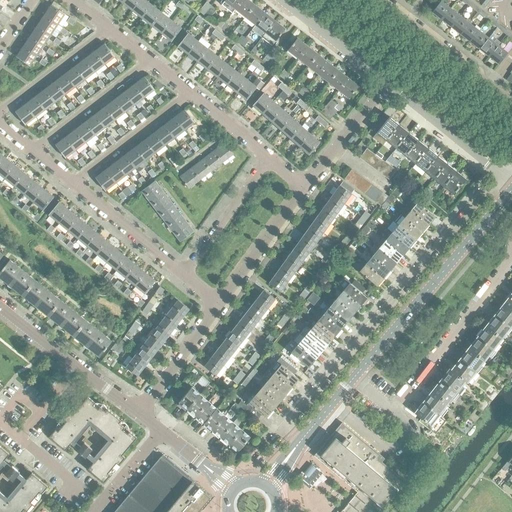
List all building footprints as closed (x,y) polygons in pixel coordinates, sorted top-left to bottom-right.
[(133,10),(140,0),(125,0),(123,3),(133,10)] [(142,18),(152,5),(145,0),(140,0),(133,10),(142,18)] [(236,9),(242,0),(225,0),(223,0),(222,2),(222,4),(232,12),(235,9),(236,9)] [(246,17),(255,5),(248,0),(242,0),(236,9),(246,17)] [(442,20),(450,9),(440,1),(432,12),(442,20)] [(204,15),(211,6),(207,2),(199,11),(204,15)] [(477,12),(479,9),(470,2),(468,5),(477,12)] [(44,15),(58,24),(65,14),(52,5),(44,15)] [(152,26),(162,13),(152,5),(142,18),(152,26)] [(186,13),(189,9),(184,5),(181,9),(186,13)] [(256,25),(265,13),(255,5),(246,17),(256,25)] [(204,15),(209,19),(217,10),(211,6),(204,15)] [(451,27),(460,16),(450,9),(442,20),(451,27)] [(486,19),(489,16),(479,9),(477,12),(486,19)] [(162,33),(172,21),(162,13),(152,26),(162,33)] [(266,33),(275,21),(265,13),(256,25),(266,33)] [(51,35),(58,24),(44,15),(38,26),(51,35)] [(467,19),(466,21),(460,16),(451,27),(461,35),(469,23),(471,21),(467,19)] [(495,26),(498,23),(489,16),(486,19),(495,26)] [(221,28),(225,22),(222,19),(217,25),(221,28)] [(172,21),(162,33),(172,41),(182,29),(172,21)] [(276,41),(286,29),(275,21),(266,33),(276,41)] [(221,28),(224,31),(229,25),(225,22),(221,28)] [(479,31),(469,23),(461,35),(470,42),(479,31)] [(505,34),(507,30),(498,23),(495,26),(505,34)] [(44,45),(51,35),(38,26),(31,36),(44,45)] [(480,49),(488,38),(479,31),(470,42),(480,49)] [(188,34),(186,32),(179,41),(181,42),(178,46),(188,54),(198,41),(188,34)] [(241,44),(245,38),(242,35),(237,41),(241,44)] [(37,55),(44,45),(31,36),(24,46),(37,55)] [(241,44),(244,47),(249,41),(245,38),(241,44)] [(298,58),(308,46),(298,38),(288,50),(298,58)] [(489,57),(498,45),(488,38),(480,49),(489,57)] [(198,62),(208,49),(198,41),(188,54),(198,62)] [(104,64),(114,56),(105,44),(95,52),(104,64)] [(499,64),(508,53),(498,45),(489,57),(499,64)] [(30,66),(37,55),(24,46),(17,57),(30,66)] [(309,66),(318,54),(308,46),(298,58),(309,66)] [(208,69),(218,57),(208,49),(198,62),(208,69)] [(267,65),(275,55),(270,51),(262,61),(267,65)] [(95,72),(104,64),(95,52),(85,59),(95,72)] [(319,74),(328,62),(318,54),(309,66),(319,74)] [(267,65),(272,69),(280,59),(275,55),(267,65)] [(218,77),(227,64),(218,57),(208,69),(218,77)] [(85,79),(95,72),(85,59),(75,67),(85,79)] [(256,68),(260,64),(254,60),(251,64),(256,68)] [(329,82),(338,70),(328,62),(319,74),(329,82)] [(227,85),(237,72),(227,64),(218,77),(227,85)] [(261,72),(264,68),(260,64),(256,68),(261,72)] [(75,87),(85,79),(75,67),(65,74),(75,87)] [(283,78),(287,72),(284,70),(279,76),(283,78)] [(339,90),(349,78),(338,70),(329,82),(339,90)] [(237,92),(247,80),(237,72),(227,85),(237,92)] [(283,78),(286,81),(291,75),(287,72),(283,78)] [(65,94),(75,87),(65,74),(55,82),(65,94)] [(135,85),(144,98),(154,90),(145,77),(135,85)] [(259,90),(264,83),(257,78),(253,84),(247,80),(237,92),(247,100),(257,88),(259,90)] [(349,78),(339,90),(350,99),(359,86),(349,78)] [(55,102),(65,94),(55,82),(45,89),(55,102)] [(283,91),(286,87),(282,83),(278,86),(283,91)] [(134,105),(144,98),(135,85),(125,92),(134,105)] [(302,95),(307,90),(303,87),(299,93),(302,95)] [(45,109),(55,102),(45,89),(36,97),(45,109)] [(302,95),(306,98),(310,92),(307,90),(302,95)] [(125,113),(134,105),(125,92),(115,100),(125,113)] [(263,113),(273,101),(264,93),(253,105),(263,113)] [(35,117),(45,109),(36,97),(26,104),(35,117)] [(312,104),(315,107),(320,101),(316,98),(312,104)] [(302,107),(305,103),(300,99),(297,103),(302,107)] [(115,120),(125,113),(115,100),(105,107),(115,120)] [(321,112),(330,120),(338,111),(335,108),(337,105),(332,100),(321,112)] [(272,122),(283,110),(273,101),(263,113),(272,122)] [(306,111),(310,107),(305,103),(302,107),(306,111)] [(25,125),(35,117),(26,104),(16,112),(25,125)] [(105,128),(115,120),(105,107),(95,115),(105,128)] [(195,123),(193,120),(185,110),(175,118),(185,130),(195,123)] [(281,130),(292,118),(283,110),(272,122),(281,130)] [(95,135),(105,128),(95,115),(85,122),(95,135)] [(399,125),(393,120),(389,117),(376,133),(387,141),(399,125)] [(175,138),(185,130),(175,118),(165,125),(175,138)] [(301,126),(295,120),(292,118),(281,130),(291,138),(301,126)] [(85,143),(95,135),(85,122),(75,130),(85,143)] [(165,146),(175,138),(165,125),(155,133),(165,146)] [(396,149),(409,133),(399,125),(387,141),(396,149)] [(300,146),(311,134),(301,126),(291,138),(300,146)] [(75,150),(85,143),(75,130),(66,137),(75,150)] [(155,153),(165,146),(155,133),(145,140),(155,153)] [(406,156),(418,141),(409,133),(396,149),(406,156)] [(311,134),(300,146),(309,155),(320,143),(311,134)] [(65,158),(75,150),(66,137),(56,145),(65,158)] [(145,161),(155,153),(145,140),(135,148),(145,161)] [(415,164),(428,148),(418,141),(406,156),(415,164)] [(214,152),(220,161),(225,157),(227,159),(234,154),(225,143),(214,152)] [(135,168),(145,161),(135,148),(125,155),(135,168)] [(365,162),(372,152),(367,148),(360,158),(365,162)] [(425,172),(438,157),(428,148),(415,164),(425,172)] [(222,163),(220,161),(214,152),(203,160),(210,169),(215,165),(217,167),(222,163)] [(370,165),(377,156),(372,152),(365,162),(370,165)] [(125,176),(135,168),(125,155),(116,163),(125,176)] [(375,169),(382,159),(377,156),(370,165),(375,169)] [(434,180),(447,164),(438,157),(425,172),(434,180)] [(0,174),(5,178),(15,166),(6,158),(0,164),(0,174)] [(380,172),(387,163),(382,159),(375,169),(380,172)] [(211,171),(210,169),(203,160),(192,168),(199,177),(204,174),(205,176),(211,171)] [(115,183),(125,176),(116,163),(106,170),(115,183)] [(384,176),(391,166),(387,163),(380,172),(384,176)] [(444,188),(456,172),(447,164),(434,180),(444,188)] [(14,186),(25,174),(15,166),(5,178),(14,186)] [(384,176),(389,180),(396,170),(391,166),(384,176)] [(200,180),(199,177),(192,168),(180,177),(187,186),(193,182),(195,184),(200,180)] [(105,191),(115,183),(106,170),(96,178),(105,191)] [(350,183),(357,173),(352,170),(344,179),(350,183)] [(397,182),(403,175),(399,172),(393,179),(397,182)] [(456,172),(444,188),(454,195),(466,180),(456,172)] [(355,187),(362,177),(357,173),(350,183),(355,187)] [(24,194),(34,182),(25,174),(14,186),(24,194)] [(360,191),(367,181),(362,177),(355,187),(360,191)] [(163,190),(159,185),(155,181),(141,191),(149,201),(163,190)] [(365,195),(373,185),(367,181),(360,191),(365,195)] [(34,202),(44,189),(34,182),(24,194),(34,202)] [(371,198),(378,189),(373,185),(365,195),(371,198)] [(344,204),(351,194),(340,186),(333,196),(344,204)] [(44,189),(34,202),(43,210),(54,198),(44,189)] [(376,202),(383,193),(378,189),(371,198),(376,202)] [(156,211),(170,200),(163,190),(149,201),(156,211)] [(381,206),(388,196),(383,193),(376,202),(381,206)] [(386,201),(390,205),(395,199),(390,195),(386,201)] [(337,213),(344,204),(333,196),(326,205),(337,213)] [(164,221),(178,211),(170,200),(156,211),(164,221)] [(386,210),(390,205),(386,201),(382,206),(386,210)] [(59,223),(69,210),(59,202),(49,215),(59,223)] [(429,225),(435,217),(418,202),(411,210),(429,225)] [(330,223),(337,213),(326,205),(319,215),(330,223)] [(68,231),(79,218),(69,210),(59,223),(68,231)] [(422,233),(429,225),(411,210),(404,218),(422,233)] [(172,231),(186,221),(178,211),(164,221),(172,231)] [(367,220),(370,215),(365,211),(362,216),(367,220)] [(323,233),(330,223),(319,215),(312,225),(323,233)] [(363,225),(367,220),(362,216),(358,221),(363,225)] [(78,238),(88,226),(79,218),(68,231),(78,238)] [(416,240),(422,233),(404,218),(398,225),(416,240)] [(186,221),(172,231),(180,241),(194,231),(186,221)] [(316,243),(323,233),(312,225),(305,234),(316,243)] [(409,248),(416,240),(398,225),(391,233),(409,248)] [(88,246),(98,234),(88,226),(78,238),(88,246)] [(352,239),(356,234),(351,230),(347,235),(352,239)] [(403,256),(409,248),(391,233),(385,241),(403,256)] [(97,254),(108,242),(98,234),(88,246),(97,254)] [(309,252),(316,243),(305,234),(298,244),(309,252)] [(344,249),(352,239),(347,235),(339,245),(344,249)] [(396,264),(403,256),(385,241),(378,249),(396,264)] [(107,262),(117,250),(108,242),(97,254),(107,262)] [(302,262),(309,252),(298,244),(291,254),(302,262)] [(337,258),(341,253),(336,249),(332,254),(337,258)] [(390,271),(396,264),(378,249),(372,256),(390,271)] [(116,270),(127,257),(117,250),(107,262),(116,270)] [(295,272),(302,262),(291,254),(284,264),(295,272)] [(333,263),(337,258),(332,254),(328,259),(333,263)] [(383,279),(390,271),(372,256),(366,264),(383,279)] [(126,278),(136,265),(127,257),(116,270),(126,278)] [(34,279),(23,271),(10,260),(0,271),(0,277),(22,295),(34,279)] [(288,281),(295,272),(284,264),(277,273),(288,281)] [(377,286),(383,279),(366,264),(359,272),(377,286)] [(136,286),(146,273),(136,265),(126,278),(136,286)] [(322,277),(326,272),(321,268),(317,273),(322,277)] [(158,284),(155,282),(156,281),(146,273),(136,286),(145,294),(146,293),(148,295),(151,292),(149,290),(151,287),(154,289),(158,284)] [(281,291),(288,281),(277,273),(270,283),(281,291)] [(318,282),(322,277),(317,273),(314,278),(318,282)] [(60,300),(49,291),(34,279),(22,295),(48,315),(60,300)] [(360,306),(367,298),(350,283),(342,292),(360,306)] [(161,295),(165,290),(160,287),(156,292),(161,295)] [(307,295),(311,291),(306,287),(303,292),(307,295)] [(268,309),(275,299),(264,290),(256,300),(268,309)] [(303,301),(307,295),(303,292),(299,297),(303,301)] [(354,314),(360,306),(342,292),(336,299),(354,314)] [(511,293),(507,300),(503,297),(501,300),(505,303),(504,303),(511,309),(511,293)] [(347,322),(354,314),(336,299),(330,307),(347,322)] [(86,320),(75,312),(60,300),(48,315),(74,336),(86,320)] [(170,310),(182,318),(189,309),(178,300),(170,310)] [(260,318),(268,309),(256,300),(249,310),(260,318)] [(146,306),(151,310),(154,305),(150,302),(146,306)] [(511,309),(504,303),(503,305),(499,302),(498,304),(501,307),(495,315),(511,327),(511,309)] [(147,315),(151,310),(146,306),(142,312),(147,315)] [(341,329),(347,322),(330,307),(323,314),(341,329)] [(174,328),(182,318),(170,310),(163,319),(174,328)] [(253,328),(260,318),(249,310),(242,319),(253,328)] [(286,323),(290,318),(285,314),(281,319),(286,323)] [(334,337),(341,329),(323,314),(317,322),(334,337)] [(508,335),(511,329),(511,327),(495,315),(489,323),(485,319),(483,321),(487,325),(487,326),(502,338),(506,333),(508,335)] [(132,326),(137,330),(141,324),(139,323),(142,319),(139,316),(132,326)] [(167,337),(174,328),(163,319),(156,329),(167,337)] [(245,337),(253,328),(242,319),(234,328),(245,337)] [(282,328),(286,323),(281,319),(277,324),(282,328)] [(112,341),(101,332),(86,320),(74,336),(100,357),(112,341)] [(328,345),(334,337),(317,322),(310,330),(328,345)] [(487,326),(485,327),(481,324),(479,326),(480,326),(478,329),(482,332),(478,337),(496,350),(501,344),(499,343),(502,338),(487,326)] [(133,335),(137,330),(132,326),(129,331),(133,335)] [(238,347),(245,337),(234,328),(227,338),(238,347)] [(160,347),(167,337),(156,329),(148,338),(160,347)] [(321,352),(328,345),(310,330),(304,337),(321,352)] [(271,342),(275,337),(270,333),(266,338),(271,342)] [(315,360),(321,352),(304,337),(297,345),(315,360)] [(469,348),(485,360),(489,355),(490,357),(496,350),(478,337),(472,345),(468,341),(466,343),(470,347),(469,348)] [(152,356),(160,347),(148,338),(141,348),(152,356)] [(231,356),(238,347),(227,338),(220,347),(231,356)] [(267,347),(271,342),(266,338),(263,343),(267,347)] [(118,345),(123,349),(126,344),(122,341),(118,345)] [(120,354),(123,349),(118,345),(115,351),(113,350),(110,354),(116,358),(119,354),(120,354)] [(309,367),(315,360),(297,345),(291,352),(309,367)] [(469,348),(468,349),(464,346),(462,349),(466,352),(460,359),(478,373),(483,366),(481,365),(485,360),(469,348)] [(223,365),(231,356),(220,347),(212,357),(223,365)] [(145,366),(152,356),(141,348),(133,357),(145,366)] [(256,361),(260,356),(255,352),(252,357),(256,361)] [(137,376),(145,366),(133,357),(126,367),(137,376)] [(216,375),(223,365),(212,357),(205,366),(216,375)] [(253,366),(256,361),(252,357),(248,362),(253,366)] [(473,379),(478,373),(460,359),(454,367),(450,364),(448,366),(452,369),(452,370),(467,382),(471,378),(473,379)] [(299,380),(294,375),(297,371),(285,361),(282,365),(281,365),(278,362),(272,369),(275,372),(292,387),(299,380)] [(450,368),(449,370),(445,367),(443,369),(447,372),(441,379),(459,393),(464,387),(462,385),(465,381),(467,382),(452,370),(450,368)] [(247,376),(251,380),(258,371),(254,368),(247,376)] [(244,376),(245,375),(241,371),(237,376),(241,380),(244,376)] [(286,395),(292,387),(275,372),(268,380),(286,395)] [(238,384),(241,380),(237,376),(233,381),(238,384)] [(245,387),(251,380),(247,376),(242,384),(245,387)] [(454,399),(459,393),(441,379),(435,387),(431,384),(429,386),(433,390),(432,390),(448,403),(452,398),(454,399)] [(280,403),(286,395),(268,380),(262,388),(280,403)] [(187,409),(200,394),(192,387),(179,402),(187,409)] [(273,410),(280,403),(262,388),(255,395),(273,410)] [(432,390),(431,392),(427,389),(426,391),(429,394),(424,401),(442,416),(447,410),(444,407),(448,403),(432,390)] [(196,416),(208,401),(200,394),(187,409),(196,416)] [(267,418),(273,410),(255,395),(249,403),(250,404),(245,410),(257,420),(262,414),(267,418)] [(89,421),(90,421),(108,436),(113,440),(112,441),(109,444),(100,455),(88,469),(104,482),(110,475),(108,473),(116,463),(119,465),(125,457),(122,455),(137,437),(129,431),(128,433),(123,430),(125,427),(119,423),(121,420),(107,409),(106,411),(100,406),(98,409),(94,405),(95,403),(88,397),(73,414),(70,412),(64,419),(66,421),(58,431),(56,429),(50,436),(65,450),(86,425),(89,421)] [(204,424),(217,408),(208,401),(196,416),(204,424)] [(442,416),(424,401),(418,409),(414,406),(412,408),(416,412),(415,413),(422,418),(419,421),(435,434),(447,420),(442,416)] [(212,431),(225,415),(217,408),(204,424),(212,431)] [(221,438),(234,422),(225,415),(212,431),(221,438)] [(229,445),(242,430),(234,422),(221,438),(229,445)] [(373,471),(384,458),(343,423),(337,431),(342,435),(338,439),(335,437),(320,455),(361,490),(363,492),(367,487),(375,477),(377,474),(375,473),(373,471)] [(242,430),(229,445),(238,452),(250,437),(242,430)] [(92,449),(84,442),(78,451),(85,457),(92,449)] [(11,498),(8,501),(8,502),(0,495),(0,465),(9,454),(0,446),(0,511),(21,511),(24,509),(27,511),(33,504),(31,502),(39,492),(42,494),(48,486),(32,473),(11,498)] [(163,511),(168,506),(179,493),(190,480),(168,462),(161,456),(113,511),(163,511)] [(511,467),(511,457),(508,462),(502,469),(505,472),(510,466),(511,467)] [(309,485),(320,472),(312,464),(301,477),(309,485)] [(5,474),(13,480),(20,472),(12,466),(5,474)] [(375,477),(394,493),(397,490),(396,488),(402,481),(384,466),(377,474),(375,477)] [(386,503),(394,493),(375,477),(367,487),(386,503)] [(174,511),(197,511),(199,510),(210,497),(190,480),(168,506),(174,511)] [(383,507),(386,503),(367,487),(363,492),(358,497),(376,511),(381,506),(383,507)] [(355,511),(375,511),(376,511),(358,497),(350,507),(355,511)]
